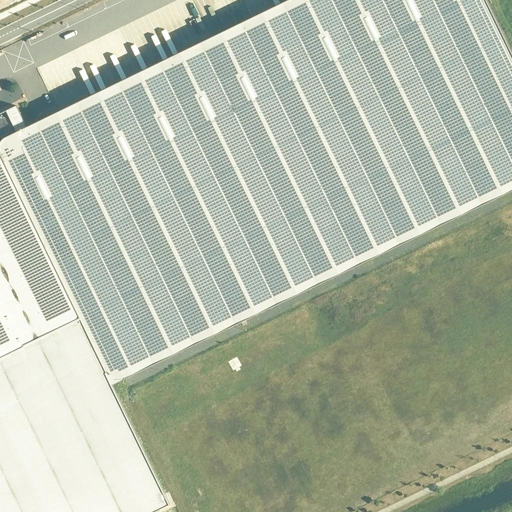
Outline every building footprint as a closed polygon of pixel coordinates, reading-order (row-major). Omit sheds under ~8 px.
[(0,153),(0,154),(80,319),(107,374),(107,375),(108,376),(109,377),(110,378),(111,379),(112,379),(112,380),(113,380),(114,380),(114,381),(115,381),(116,381),(117,381),(118,381),(119,381),(120,381),(121,381),(122,381),(123,381),(123,380),(124,380),(511,191),(511,55),(485,0),(290,0),(27,128),(17,106),(0,114),(0,153)] [(0,358),(80,319),(0,154),(0,153),(0,358)] [(366,326),(399,313),(394,301),(369,311),(369,312),(362,315),(366,326)] [(343,308),(345,317),(356,314),(354,306),(343,308)] [(0,358),(0,511),(155,511),(170,505),(117,396),(112,386),(123,380),(123,381),(122,381),(121,381),(120,381),(119,381),(118,381),(117,381),(116,381),(115,381),(114,381),(114,380),(113,380),(112,380),(112,379),(111,379),(110,378),(109,377),(108,376),(107,375),(107,374),(80,319),(0,358)] [(303,351),(319,346),(315,334),(299,339),(303,351)] [(222,387),(216,389),(219,399),(225,398),(222,387)]
